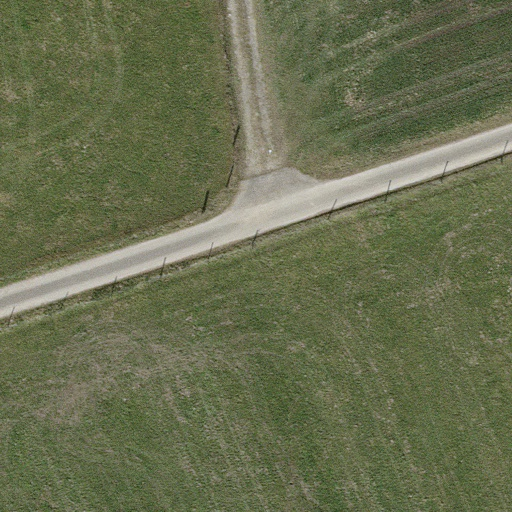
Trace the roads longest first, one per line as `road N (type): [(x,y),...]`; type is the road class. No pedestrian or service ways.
road 1 (track): [(511,136),(0,306)]
road 2 (track): [(270,216),(242,0)]
